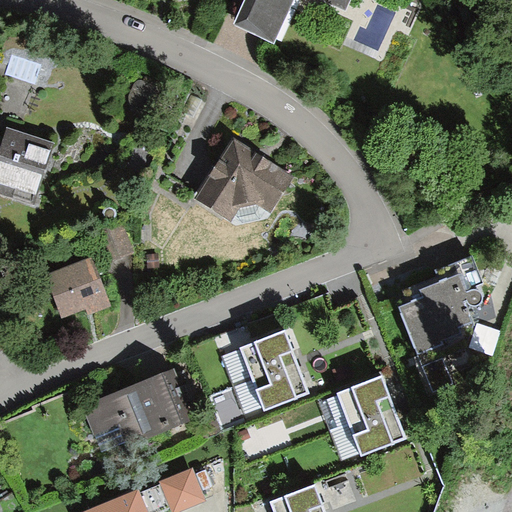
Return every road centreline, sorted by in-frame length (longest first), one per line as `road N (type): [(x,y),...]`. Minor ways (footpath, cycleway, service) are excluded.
road 1 (residential): [(14,0),(138,41),(308,126),(356,178),(382,241)]
road 2 (residential): [(382,241),(0,393)]
